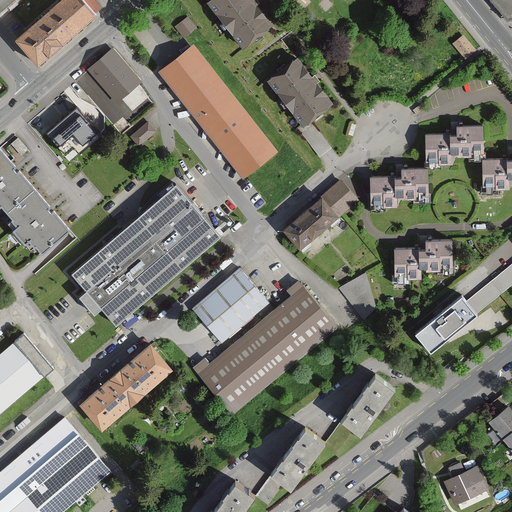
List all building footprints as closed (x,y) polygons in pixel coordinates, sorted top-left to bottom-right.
[(0,0),(0,11),(13,0),(0,0)] [(58,0),(50,7),(72,33),(84,23),(96,12),(85,0),(58,0)] [(85,0),(96,12),(100,9),(92,0),(85,0)] [(255,0),(208,0),(222,18),(230,28),(245,47),(274,25),(255,0)] [(511,0),(488,0),(508,22),(511,21),(511,0)] [(55,48),(72,33),(50,7),(33,23),(15,38),(38,63),(55,48)] [(195,27),(187,16),(175,25),(184,36),(195,27)] [(476,48),(462,33),(453,41),(466,57),(476,48)] [(277,149),(194,42),(177,55),(160,68),(243,175),(277,149)] [(88,67),(116,101),(141,81),(113,47),(88,67)] [(296,53),(266,77),(282,97),(304,124),(309,120),(334,100),(296,53)] [(102,129),(78,102),(47,128),(65,149),(74,142),(79,148),(102,129)] [(331,147),(309,120),(304,124),(298,129),(320,156),(326,151),(331,147)] [(156,130),(148,121),(132,134),(139,143),(156,130)] [(459,137),(427,137),(426,167),(456,167),(456,156),(487,157),(487,127),(459,127),(459,137)] [(18,136),(11,142),(22,154),(29,149),(18,136)] [(15,164),(0,146),(0,206),(2,204),(7,211),(14,218),(8,223),(31,249),(36,244),(42,251),(69,227),(54,209),(52,212),(50,209),(48,207),(51,205),(19,169),(17,170),(15,168),(13,166),(15,164)] [(511,160),(484,161),(484,191),(511,190),(511,160)] [(402,178),(370,178),(369,208),(399,209),(399,198),(430,198),(430,169),(402,169),(402,178)] [(120,230),(72,270),(86,287),(80,292),(87,301),(95,309),(102,303),(117,321),(221,232),(177,181),(131,220),(120,230)] [(340,181),(284,230),(310,259),(347,226),(339,217),(357,201),(340,181)] [(427,250),(395,250),(394,280),(424,280),(424,269),(455,270),(455,241),(427,240),(427,250)] [(463,297),(416,335),(431,353),(477,316),(474,312),(511,282),(511,264),(466,301),(463,297)] [(267,303),(240,270),(192,310),(219,342),(267,303)] [(376,274),(348,288),(372,320),(389,314),(376,274)] [(335,328),(298,282),(288,289),(293,295),(208,363),(204,358),(193,366),(230,412),(335,328)] [(0,350),(0,412),(45,374),(54,367),(23,331),(14,338),(0,350)] [(171,372),(150,346),(82,401),(103,427),(171,372)] [(359,440),(393,390),(371,375),(337,425),(359,440)] [(511,432),(511,411),(508,407),(489,423),(503,440),(511,432)] [(66,417),(0,472),(0,511),(60,511),(110,470),(66,417)] [(289,491),(323,440),(302,426),(268,476),(289,491)] [(511,432),(503,440),(511,451),(511,432)] [(478,466),(444,482),(455,505),(489,489),(478,466)] [(240,511),(253,494),(231,480),(209,511),(240,511)]
